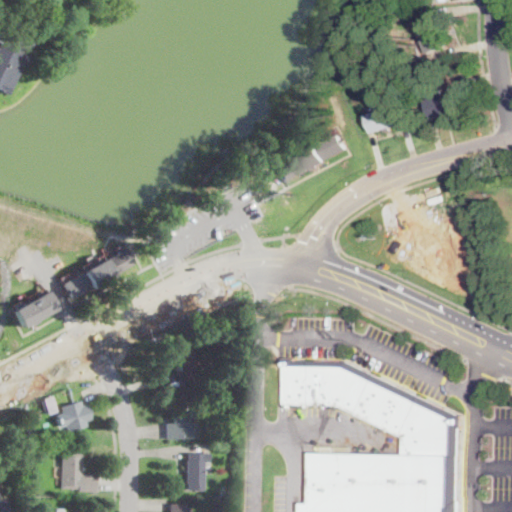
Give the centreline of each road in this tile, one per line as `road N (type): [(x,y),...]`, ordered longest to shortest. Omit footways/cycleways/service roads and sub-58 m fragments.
road 1 (residential): [(307,263),(323,225),(378,182),(511,140)]
road 2 (primary): [(307,263),(259,258),(214,267),(99,332)]
road 3 (primary): [(511,354),(307,263)]
road 4 (residential): [(128,511),(127,423),(90,336)]
road 5 (residential): [(511,125),(495,0)]
